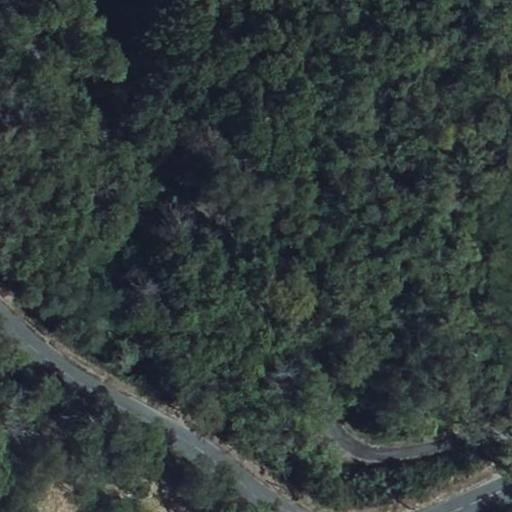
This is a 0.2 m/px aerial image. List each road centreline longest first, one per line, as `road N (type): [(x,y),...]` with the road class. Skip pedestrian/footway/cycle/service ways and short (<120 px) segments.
road 1 (unclassified): [(511,428),(402,454),(345,441),(334,426),(304,302),(276,262),(245,234),(166,195),(70,76),(0,13)]
road 2 (tertiary): [(280,511),(216,463),(59,368),(0,320)]
